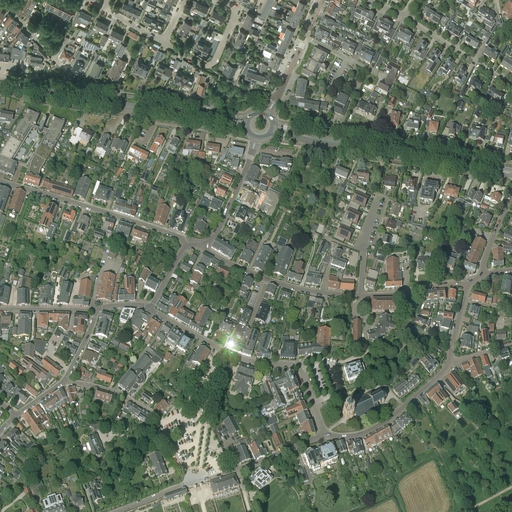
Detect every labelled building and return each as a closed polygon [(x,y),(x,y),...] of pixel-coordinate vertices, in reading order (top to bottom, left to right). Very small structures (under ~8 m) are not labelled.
[(27,2),(23,0),(22,3),(32,9),(35,5),(27,1),(27,2)] [(48,9),(52,2),(51,1),(51,0),(45,0),(44,2),(46,3),(44,7),(48,9)] [(52,11),(58,0),(57,0),(55,0),(54,2),(52,2),(48,9),(52,11)] [(56,13),(60,6),(59,5),(61,1),(58,0),(52,11),(56,13)] [(121,10),(127,12),(129,6),(131,1),(129,0),(127,5),(124,4),(121,10)] [(169,11),(171,5),(160,0),(159,0),(159,1),(165,4),(163,8),(169,11)] [(267,0),(260,15),(266,17),(273,0),(267,0)] [(344,11),(346,9),(343,7),(338,4),(339,2),(333,0),(331,0),(330,3),(340,8),(340,9),(342,10),(344,11)] [(474,8),(478,2),(475,0),(471,0),(467,8),(471,10),(469,12),(473,15),(474,14),(477,10),(474,8)] [(129,6),(127,12),(132,15),(135,9),(131,7),(134,2),(131,1),(129,6)] [(198,12),(203,2),(202,1),(200,3),(197,2),(193,9),(198,12)] [(299,1),(296,7),(303,10),(306,4),(299,1)] [(204,15),(208,8),(205,6),(205,3),(203,2),(198,12),(204,15)] [(30,13),(32,9),(22,3),(20,5),(24,7),(23,9),(30,13)] [(60,15),(66,4),(64,3),(62,7),(60,6),(56,13),(60,15)] [(140,11),(141,8),(138,7),(139,4),(137,3),(135,9),(132,15),(138,17),(140,11)] [(64,17),(68,10),(67,9),(69,6),(66,4),(60,15),(64,17)] [(342,12),(329,5),(327,10),(333,13),(334,13),(335,10),(341,14),(342,12)] [(511,7),(507,5),(502,12),(506,15),(504,18),(510,21),(511,19),(510,18),(511,15),(511,7)] [(431,23),(436,15),(430,12),(432,8),(428,6),(424,12),(428,15),(426,18),(432,22),(431,23)] [(301,15),(303,10),(296,7),(294,12),(301,15)] [(360,19),(364,11),(358,8),(355,15),(352,14),(351,16),(350,20),(348,23),(350,24),(352,21),(354,17),(359,20),(360,19)] [(30,13),(23,9),(22,10),(21,9),(19,14),(23,16),(24,14),(28,17),(30,13)] [(75,12),(70,9),(70,11),(68,10),(64,17),(68,20),(71,15),(73,16),(75,12)] [(490,12),(485,9),(484,11),(482,10),(478,16),(474,14),(473,15),(469,21),(473,24),(476,18),(480,20),(481,18),(484,20),(490,12)] [(218,16),(220,11),(219,10),(217,12),(214,10),(210,18),(215,21),(218,16)] [(333,13),(327,10),(325,14),(335,19),(336,17),(335,17),(336,14),(334,13),(333,13)] [(439,10),(436,15),(431,23),(434,25),(434,24),(438,26),(440,23),(442,24),(446,19),(440,15),(442,12),(439,10)] [(221,24),(225,16),(222,14),(222,11),(220,11),(218,16),(215,21),(221,24)] [(363,25),(365,21),(369,14),(364,11),(360,19),(362,20),(360,24),(363,25)] [(87,24),(91,17),(81,12),(78,17),(75,16),(72,22),(71,24),(74,25),(75,23),(76,22),(80,24),(81,23),(85,25),(87,25),(87,24)] [(148,25),(154,13),(151,12),(149,17),(145,16),(143,22),(148,25)] [(298,20),(301,15),(294,12),(292,17),(298,20)] [(491,36),(496,28),(493,26),(495,24),(492,23),(495,18),(493,17),(494,15),(490,12),(484,20),(487,22),(486,24),(492,28),(488,34),(491,35),(491,36)] [(156,21),(153,19),(155,14),(154,13),(148,25),(154,27),(159,16),(159,15),(156,21)] [(255,16),(247,13),(246,16),(243,16),(243,18),(252,22),(255,16)] [(371,23),(375,17),(369,14),(365,21),(368,22),(366,26),(369,28),(368,29),(370,30),(373,26),(370,25),(371,23)] [(5,24),(1,29),(3,31),(13,19),(9,15),(7,17),(5,16),(2,21),(3,22),(5,24)] [(160,30),(162,23),(159,22),(161,16),(159,16),(154,27),(160,30)] [(292,18),(288,16),(286,20),(290,21),(289,23),(296,26),(298,20),(292,17),(292,18)] [(250,28),(252,22),(243,18),(242,19),(244,21),(242,25),(250,28)] [(333,27),(334,23),(324,18),(322,22),(333,27)] [(99,29),(100,27),(102,22),(97,19),(93,27),(96,28),(95,32),(97,33),(99,29)] [(282,22),(274,19),(273,21),(276,22),(275,23),(281,26),(280,27),(282,28),(280,31),(285,33),(291,36),(294,31),(287,28),(286,27),(287,25),(281,22),(282,22)] [(7,36),(10,32),(11,30),(17,23),(13,20),(8,27),(6,29),(7,31),(5,34),(7,36)] [(383,21),(381,20),(378,25),(376,24),(372,30),(377,33),(379,30),(382,32),(387,21),(386,21),(385,21),(384,21),(383,21)] [(192,25),(184,21),(183,24),(180,24),(180,26),(189,31),(192,25)] [(390,39),(393,33),(390,31),(393,26),(390,24),(389,24),(389,23),(388,22),(387,21),(382,32),(385,33),(384,36),(390,39)] [(105,32),(108,25),(102,22),(100,27),(99,29),(105,32)] [(335,32),(337,29),(333,27),(322,22),(320,25),(328,29),(329,29),(335,32)] [(15,36),(20,28),(19,27),(20,25),(17,23),(16,25),(10,33),(10,32),(7,36),(10,38),(11,37),(13,38),(15,36)] [(344,29),(346,26),(340,23),(338,26),(337,29),(341,31),(342,30),(343,28),(344,29)] [(452,35),(457,28),(451,24),(447,31),(452,35)] [(475,26),(472,24),(471,26),(467,33),(469,35),(475,26)] [(186,36),(189,31),(180,26),(178,27),(180,29),(179,33),(186,36)] [(457,27),(457,28),(452,35),(458,39),(463,30),(458,27),(457,27)] [(201,29),(198,35),(195,41),(194,43),(194,44),(194,43),(197,45),(194,49),(198,51),(197,54),(199,54),(201,50),(205,43),(205,42),(199,39),(204,30),(201,29)] [(318,30),(317,33),(327,39),(330,33),(320,29),(319,30),(318,30)] [(20,39),(23,35),(24,33),(20,30),(9,46),(8,46),(9,47),(12,47),(18,38),(20,39)] [(112,42),(113,41),(117,32),(112,30),(109,37),(112,38),(110,41),(112,42)] [(127,35),(136,40),(138,35),(129,30),(127,35)] [(245,39),(247,33),(240,30),(238,33),(236,33),(236,35),(245,39)] [(404,32),(401,30),(399,36),(395,34),(392,40),(398,44),(399,41),(403,42),(408,32),(407,32),(406,31),(405,32),(404,31),(404,32)] [(120,42),(123,35),(117,32),(113,41),(112,42),(115,43),(116,40),(120,42)] [(409,50),(413,43),(410,42),(413,36),(411,35),(410,34),(410,33),(409,33),(408,32),(403,42),(406,44),(404,47),(409,50)] [(485,45),(489,40),(488,39),(491,35),(488,34),(485,32),(483,37),(485,39),(482,43),(485,45)] [(26,46),(29,41),(27,40),(29,37),(26,35),(27,35),(24,33),(23,35),(20,39),(24,42),(23,43),(26,46)] [(289,41),(291,36),(285,33),(282,39),(289,41)] [(328,44),(330,40),(327,39),(317,33),(315,37),(320,39),(319,41),(321,42),(322,41),(323,41),(328,44)] [(243,51),(245,46),(242,45),(245,39),(236,35),(234,37),(236,39),(235,42),(236,43),(234,47),(243,51)] [(471,47),(476,38),(474,37),(472,39),(469,37),(465,43),(471,47)] [(282,39),(280,38),(279,40),(281,41),(280,44),(287,47),(289,41),(282,39)] [(471,47),(477,50),(481,43),(476,39),(476,38),(471,47)] [(347,54),(352,44),(346,42),(346,41),(343,39),(341,44),(345,45),(342,51),(344,52),(344,53),(347,54)] [(66,50),(64,49),(60,56),(61,56),(60,57),(62,58),(63,57),(65,58),(70,49),(71,47),(72,45),(72,44),(74,41),(71,40),(66,50)] [(264,44),(262,43),(262,42),(258,40),(257,43),(264,47),(275,51),(276,49),(277,49),(277,50),(284,52),(287,47),(280,44),(277,43),(275,47),(271,46),(271,45),(270,44),(269,44),(268,43),(267,44),(266,44),(265,43),(264,44)] [(9,46),(3,41),(1,44),(0,45),(0,46),(3,47),(2,52),(0,51),(0,58),(8,60),(9,55),(10,55),(11,55),(12,47),(9,47),(8,46),(9,46)] [(352,44),(347,54),(350,56),(351,55),(353,56),(355,51),(358,52),(363,43),(360,41),(358,46),(355,44),(355,46),(352,44)] [(31,55),(29,54),(27,61),(30,61),(29,64),(35,65),(37,51),(38,46),(35,42),(34,48),(33,50),(34,51),(33,55),(31,55)] [(422,43),(421,42),(414,52),(415,53),(414,55),(422,60),(426,54),(423,52),(427,46),(425,45),(425,44),(424,43),(423,43),(422,43)] [(201,50),(199,54),(201,55),(203,53),(206,55),(210,47),(207,46),(207,44),(205,43),(201,50)] [(122,56),(126,47),(121,44),(118,50),(117,53),(116,54),(121,56),(122,56)] [(37,51),(35,65),(40,66),(42,56),(44,58),(47,55),(41,49),(38,46),(37,51)] [(359,59),(365,62),(369,53),(371,50),(363,46),(359,53),(362,54),(359,59)] [(489,58),(495,50),(489,46),(484,55),(489,58)] [(503,56),(508,47),(506,46),(500,54),(503,56)] [(10,55),(9,57),(21,59),(22,49),(21,49),(20,51),(17,48),(12,47),(11,55),(10,55)] [(279,63),(282,58),(282,57),(279,56),(280,53),(275,51),(264,47),(265,47),(264,49),(262,54),(265,56),(273,60),(279,63)] [(326,61),(329,55),(316,48),(313,54),(324,60),(326,61)] [(69,61),(73,54),(71,53),(72,50),(70,49),(65,58),(67,59),(67,60),(69,61),(69,60),(69,61)] [(495,62),(499,56),(498,56),(500,53),(495,50),(489,58),(495,62)] [(436,52),(434,51),(427,61),(428,61),(426,63),(429,65),(431,67),(428,72),(431,74),(439,63),(436,61),(440,55),(439,54),(438,53),(438,52),(437,52),(436,52)] [(376,61),(380,55),(376,53),(374,56),(369,53),(365,62),(370,65),(373,59),(376,61)] [(121,56),(116,54),(113,59),(116,61),(109,76),(117,80),(126,62),(120,58),(121,56)] [(322,65),(324,60),(313,54),(311,59),(322,65)] [(244,66),(248,56),(247,55),(245,60),(239,57),(237,63),(244,66)] [(79,56),(78,59),(77,60),(72,70),(79,74),(83,66),(86,67),(89,61),(79,56)] [(277,68),(279,63),(273,60),(265,56),(264,60),(269,62),(268,65),(277,68)] [(507,70),(511,62),(511,60),(510,60),(511,59),(507,57),(501,66),(507,70)] [(138,75),(139,73),(143,65),(144,64),(141,62),(142,60),(139,59),(133,71),(135,72),(136,74),(138,75)] [(175,68),(177,65),(179,61),(176,59),(172,66),(170,65),(168,68),(165,66),(161,75),(167,78),(171,69),(173,67),(175,68)] [(319,70),(322,65),(311,59),(308,64),(319,70)] [(449,60),(447,59),(440,69),(441,69),(438,73),(439,74),(440,75),(441,74),(442,73),(448,77),(452,71),(450,69),(453,63),(452,62),(451,61),(451,60),(450,60),(449,60)] [(98,77),(103,67),(96,63),(90,73),(98,77)] [(145,77),(151,65),(149,63),(147,66),(144,64),(143,65),(139,73),(138,75),(141,77),(143,76),(145,77)] [(160,78),(161,75),(165,66),(159,63),(155,72),(157,73),(156,76),(160,78)] [(232,77),(237,68),(226,63),(222,72),(232,77)] [(245,78),(250,80),(251,78),(253,72),(247,71),(248,68),(250,64),(247,63),(242,74),(245,75),(245,78)] [(316,75),(319,70),(308,64),(305,69),(316,75)] [(388,76),(389,76),(394,79),(395,77),(399,70),(390,65),(387,71),(390,73),(389,74),(390,74),(389,76),(388,76)] [(461,69),(459,68),(454,79),(457,80),(456,83),(462,86),(466,79),(463,78),(466,71),(464,70),(463,69),(462,69),(461,69)] [(315,82),(318,76),(316,75),(305,69),(302,75),(315,82)] [(177,83),(182,74),(176,72),(172,81),(177,83)] [(183,86),(184,83),(187,77),(182,74),(177,83),(183,86)] [(268,82),(269,76),(264,74),(264,76),(258,74),(257,80),(256,81),(262,83),(263,81),(268,82)] [(207,88),(208,82),(205,81),(206,77),(198,75),(196,82),(200,83),(197,92),(200,93),(200,94),(202,94),(203,94),(205,87),(207,88)] [(388,76),(386,81),(385,83),(384,84),(381,83),(378,89),(387,93),(390,87),(392,83),(394,79),(389,76),(388,76)] [(188,89),(193,80),(187,77),(184,83),(183,86),(188,89)] [(480,91),(483,85),(479,82),(473,79),(470,86),(475,89),(476,88),(480,91)] [(304,101),(307,83),(299,82),(296,99),(295,99),(291,98),(289,106),(299,107),(298,109),(319,113),(319,111),(327,112),(328,104),(322,103),(321,105),(304,102),(304,101)] [(334,94),(336,91),(320,83),(319,86),(334,94)] [(463,98),(468,88),(464,87),(459,97),(463,98)] [(323,98),(324,89),(317,88),(315,97),(323,98)] [(498,93),(492,89),(490,92),(489,91),(485,96),(492,100),(491,103),(498,93)] [(349,98),(340,93),(339,96),(338,95),(338,97),(335,103),(335,104),(334,104),(331,111),(343,117),(347,109),(346,109),(349,104),(347,103),(349,98)] [(500,109),(504,101),(502,99),(504,97),(498,93),(491,103),(500,109)] [(416,100),(418,101),(422,102),(425,97),(418,94),(416,100)] [(365,114),(369,106),(371,102),(373,99),(370,98),(369,101),(368,101),(365,106),(360,103),(359,106),(360,106),(358,110),(363,112),(362,113),(365,114)] [(393,109),(396,101),(392,99),(389,98),(388,100),(391,102),(388,107),(393,109)] [(466,101),(459,98),(454,107),(462,111),(466,101)] [(375,114),(376,110),(369,106),(365,114),(366,114),(366,115),(368,116),(368,114),(372,116),(373,113),(375,114)] [(478,119),(482,110),(478,108),(474,117),(478,119)] [(27,111),(25,116),(37,121),(39,116),(27,111)] [(399,121),(401,121),(401,118),(399,118),(400,114),(392,113),(392,116),(388,116),(388,121),(391,121),(390,126),(398,127),(399,121)] [(13,121),(13,118),(12,118),(13,115),(7,114),(5,120),(4,124),(10,124),(12,122),(12,121),(13,121)] [(22,123),(32,126),(33,125),(35,126),(37,121),(25,116),(22,123)] [(52,119),(50,125),(62,129),(64,124),(52,119)] [(503,128),(506,122),(500,119),(497,125),(495,131),(497,132),(500,126),(503,128)] [(20,122),(16,128),(27,134),(32,126),(22,123),(20,122)] [(437,134),(438,125),(431,124),(431,123),(427,122),(426,127),(430,127),(429,133),(437,134)] [(476,128),(477,125),(473,124),(472,128),(471,130),(470,130),(469,138),(473,139),(473,140),(476,141),(479,129),(476,128)] [(49,131),(60,135),(62,129),(50,125),(49,127),(51,128),(49,131)] [(459,135),(461,127),(457,127),(457,130),(450,129),(449,136),(455,137),(455,134),(459,135)] [(16,128),(13,134),(24,140),(27,134),(16,128)] [(83,132),(76,128),(73,134),(76,135),(75,138),(72,136),(69,142),(76,145),(78,141),(80,142),(81,140),(88,144),(92,135),(83,131),(83,132)] [(485,137),(486,130),(479,129),(476,141),(483,142),(484,137),(485,137)] [(47,134),(59,141),(62,135),(60,135),(49,131),(47,134)] [(497,133),(497,137),(496,137),(495,139),(494,139),(493,143),(495,143),(494,144),(498,145),(497,147),(501,148),(501,147),(504,148),(506,141),(504,141),(504,138),(505,138),(507,133),(503,132),(502,134),(501,133),(497,133)] [(13,134),(9,140),(20,146),(24,140),(13,134)] [(44,139),(55,146),(59,141),(47,134),(44,139)] [(102,159),(109,146),(106,145),(109,138),(103,135),(97,148),(102,151),(99,158),(102,159)] [(164,140),(158,137),(157,139),(156,139),(149,151),(155,154),(158,146),(161,147),(164,140)] [(41,145),(52,151),(55,146),(44,139),(41,145)] [(9,140),(6,146),(17,152),(20,146),(9,140)] [(117,152),(117,151),(121,143),(115,140),(111,149),(117,152)] [(173,153),(174,152),(179,143),(173,140),(169,147),(172,148),(170,151),(173,153)] [(123,154),(127,145),(121,142),(121,143),(117,151),(123,154)] [(183,150),(182,155),(185,155),(187,156),(188,152),(192,153),(192,152),(193,143),(187,142),(186,149),(186,150),(185,151),(183,150)] [(41,145),(38,150),(49,157),(52,151),(41,145)] [(6,146),(2,152),(13,158),(17,152),(6,146)] [(133,159),(134,156),(138,150),(132,147),(128,156),(133,159)] [(242,157),(243,152),(232,150),(229,149),(227,159),(232,160),(239,161),(240,157),(242,157)] [(40,158),(46,162),(49,157),(38,150),(35,155),(40,158)] [(140,159),(143,152),(138,150),(134,156),(133,159),(132,162),(134,163),(134,161),(135,162),(136,160),(137,158),(140,159)] [(2,152),(0,154),(0,158),(10,162),(13,158),(2,152)] [(145,162),(148,155),(143,152),(140,159),(138,162),(141,163),(142,160),(145,162)] [(40,158),(35,155),(32,160),(43,167),(46,162),(40,158)] [(270,158),(271,156),(266,156),(266,157),(261,156),(261,157),(260,156),(259,163),(260,163),(259,166),(276,169),(276,171),(280,172),(280,170),(287,171),(287,170),(289,171),(290,168),(291,168),(291,165),(291,163),(291,161),(289,161),(289,160),(284,160),(281,160),(281,159),(278,158),(278,159),(277,159),(277,158),(274,158),(271,158),(270,158)] [(0,172),(6,175),(10,162),(0,158),(0,161),(2,162),(0,168),(0,172)] [(43,167),(32,160),(29,167),(28,171),(27,175),(34,177),(38,178),(40,171),(43,167)] [(239,165),(239,161),(232,160),(230,169),(237,170),(237,165),(239,165)] [(17,165),(10,162),(6,175),(12,177),(17,165)] [(245,178),(254,182),(260,170),(251,166),(245,178)] [(341,177),(344,170),(335,167),(332,174),(341,177)] [(346,180),(350,173),(344,170),(341,177),(346,180)] [(354,175),(352,175),(350,178),(353,179),(353,181),(356,182),(356,181),(361,182),(361,183),(368,184),(370,173),(358,171),(357,175),(354,175)] [(146,183),(149,176),(143,173),(141,176),(140,180),(146,183)] [(289,181),(279,176),(276,174),(274,176),(287,184),(289,181)] [(27,175),(24,184),(31,186),(34,177),(27,175)] [(224,176),(221,175),(220,177),(219,180),(221,181),(221,182),(225,184),(226,184),(229,185),(230,185),(231,183),(231,182),(232,179),(224,175),(224,176)] [(41,179),(38,178),(34,177),(31,186),(38,188),(41,179)] [(266,188),(270,180),(263,177),(260,185),(266,188)] [(394,188),(396,178),(390,177),(390,178),(386,177),(384,186),(394,188)] [(91,182),(81,178),(80,179),(78,179),(76,182),(79,183),(74,196),(84,200),(91,182)] [(257,188),(259,184),(254,182),(245,178),(244,182),(257,188)] [(50,192),(53,182),(44,179),(42,188),(47,190),(46,191),(50,192)] [(414,193),(416,181),(408,180),(407,183),(406,184),(405,186),(407,188),(410,188),(409,192),(414,193)] [(344,190),(347,182),(345,181),(343,186),(341,185),(339,188),(344,190)] [(71,199),(75,189),(53,182),(50,192),(60,195),(60,193),(65,195),(64,196),(71,199)] [(101,201),(105,190),(98,187),(100,183),(97,182),(92,194),(96,196),(95,199),(101,201)] [(437,193),(438,185),(425,183),(424,190),(422,189),(420,201),(433,203),(435,193),(437,193)] [(225,197),(225,196),(225,195),(226,192),(221,190),(222,189),(216,186),(214,189),(217,190),(215,195),(219,197),(219,196),(224,198),(224,197),(225,197)] [(451,197),(451,196),(453,188),(446,186),(444,195),(445,195),(445,196),(447,197),(447,196),(451,197)] [(263,192),(256,189),(252,187),(247,199),(244,200),(242,203),(263,213),(264,211),(267,213),(266,216),(271,219),(281,197),(273,193),(275,191),(269,189),(267,194),(263,192)] [(0,212),(2,213),(10,192),(0,188),(0,212)] [(355,197),(355,198),(366,203),(369,197),(365,196),(367,192),(357,188),(355,191),(357,192),(355,197)] [(457,198),(459,190),(453,188),(451,196),(451,197),(455,197),(454,199),(456,199),(457,198)] [(8,210),(18,214),(25,194),(15,190),(8,210)] [(111,201),(114,194),(110,193),(110,192),(105,190),(101,201),(107,203),(108,200),(111,201)] [(474,192),(472,191),(471,192),(470,191),(467,200),(473,202),(473,201),(476,195),(476,193),(474,192)] [(479,194),(476,193),(476,195),(473,201),(479,204),(482,195),(481,195),(481,194),(479,193),(479,194)] [(176,203),(179,197),(172,194),(170,200),(176,203)] [(501,197),(494,194),(493,195),(491,194),(490,198),(492,200),(492,201),(498,204),(501,197)] [(353,196),(349,205),(359,209),(360,207),(364,208),(366,203),(355,198),(355,197),(353,196)] [(203,198),(198,210),(204,212),(206,208),(217,213),(221,203),(212,199),(211,203),(206,201),(207,200),(203,198)] [(163,226),(169,209),(162,206),(164,201),(160,200),(159,201),(161,201),(153,223),(163,226)] [(119,213),(122,202),(117,201),(113,211),(119,213)] [(404,205),(401,204),(396,201),(394,205),(393,204),(390,215),(398,217),(401,207),(404,208),(404,205)] [(127,204),(122,202),(119,213),(124,215),(127,204)] [(134,218),(135,216),(136,215),(135,214),(136,212),(137,212),(137,210),(137,209),(136,208),(137,203),(133,202),(131,208),(129,216),(134,218)] [(47,206),(42,204),(40,208),(45,210),(39,226),(48,230),(45,238),(46,238),(49,231),(51,224),(57,209),(47,205),(47,206)] [(349,205),(345,213),(359,220),(361,214),(357,213),(359,209),(349,205)] [(246,217),(248,211),(240,208),(237,214),(246,217)] [(177,230),(182,233),(189,216),(184,214),(184,213),(181,212),(180,212),(175,210),(168,227),(174,229),(176,225),(175,225),(174,222),(175,220),(177,219),(178,219),(178,218),(181,220),(182,221),(183,223),(182,225),(179,226),(178,226),(177,230)] [(70,215),(65,212),(62,219),(72,223),(75,215),(71,213),(70,215)] [(345,213),(341,222),(351,226),(352,223),(356,225),(359,220),(345,213)] [(243,223),(246,217),(237,214),(235,219),(243,223)] [(485,216),(481,214),(479,220),(483,222),(482,224),(480,223),(479,227),(484,230),(486,226),(488,226),(491,218),(485,215),(485,216)] [(204,224),(207,219),(200,216),(198,221),(197,221),(193,232),(201,236),(206,225),(204,224)] [(86,226),(89,220),(82,217),(78,226),(75,225),(72,233),(75,234),(77,231),(85,234),(87,227),(86,226)] [(423,226),(412,224),(414,217),(410,217),(408,225),(424,231),(428,220),(424,219),(423,226)] [(107,232),(111,220),(107,218),(102,231),(103,231),(102,233),(95,231),(93,237),(102,241),(105,234),(106,235),(107,232)] [(115,232),(112,231),(115,221),(111,220),(107,232),(106,235),(110,236),(110,238),(113,239),(115,232)] [(400,228),(401,223),(396,221),(395,224),(388,221),(386,229),(393,231),(395,227),(400,228)] [(339,231),(351,236),(353,231),(350,229),(351,226),(341,222),(339,225),(342,226),(339,231)] [(126,230),(128,226),(119,223),(116,233),(119,234),(118,237),(120,238),(121,235),(122,230),(125,231),(126,230)] [(51,240),(57,226),(51,224),(49,231),(46,238),(51,240)] [(318,226),(313,224),(309,233),(314,235),(318,227),(318,226)] [(129,238),(132,227),(128,226),(126,230),(125,231),(122,230),(121,235),(124,236),(124,237),(127,239),(128,237),(129,238)] [(146,243),(149,232),(135,227),(131,237),(132,238),(133,237),(141,240),(141,241),(146,243)] [(337,230),(333,239),(343,244),(345,240),(348,242),(351,236),(339,231),(337,230)] [(511,232),(509,231),(509,233),(506,232),(503,238),(511,241),(510,246),(511,246),(511,232)] [(286,245),(289,238),(287,237),(281,235),(279,240),(278,239),(278,241),(286,245)] [(396,243),(397,237),(392,235),(392,238),(384,236),(382,244),(390,246),(391,242),(396,243)] [(476,265),(486,242),(476,238),(472,248),(469,247),(470,244),(467,242),(466,245),(467,246),(463,253),(468,256),(464,266),(475,271),(478,266),(476,265)] [(211,248),(225,256),(230,247),(234,242),(230,239),(226,245),(217,239),(211,248)] [(248,266),(256,250),(258,245),(248,241),(239,261),(248,266)] [(117,253),(120,244),(117,243),(115,250),(112,249),(112,251),(117,253)] [(323,257),(324,254),(328,245),(326,243),(321,253),(320,255),(323,257)] [(234,249),(235,247),(233,245),(231,248),(230,247),(225,256),(231,260),(236,251),(234,249)] [(511,246),(510,246),(503,245),(503,249),(492,249),(493,267),(504,266),(503,253),(505,253),(505,250),(511,250),(511,246)] [(262,272),(272,252),(262,247),(252,268),(262,272)] [(284,277),(292,253),(281,249),(272,273),(284,277)] [(114,260),(117,253),(112,251),(109,250),(107,258),(114,260)] [(342,275),(346,263),(339,260),(342,253),(336,250),(331,266),(341,270),(340,271),(338,270),(337,273),(342,275)] [(455,261),(456,260),(460,261),(463,253),(458,251),(456,256),(447,253),(446,258),(445,257),(442,267),(453,271),(456,261),(455,261)] [(208,268),(210,263),(213,259),(203,254),(197,266),(202,268),(203,265),(208,268)] [(188,274),(197,257),(192,255),(187,265),(182,263),(179,269),(188,274)] [(422,258),(417,259),(417,262),(417,265),(418,265),(419,271),(423,270),(423,271),(424,271),(425,271),(427,271),(428,271),(428,270),(428,266),(428,260),(427,260),(427,258),(422,258)] [(399,272),(398,259),(386,260),(387,278),(388,278),(388,282),(385,282),(385,288),(401,287),(401,277),(399,277),(399,275),(401,275),(401,272),(399,272)] [(292,271),(291,271),(290,270),(287,278),(300,283),(304,273),(303,273),(306,265),(297,261),(294,268),(293,268),(292,271)] [(326,267),(327,265),(328,263),(323,261),(321,265),(317,273),(316,276),(314,285),(319,286),(321,277),(319,277),(320,273),(320,271),(321,271),(323,266),(326,267)] [(97,270),(99,264),(91,262),(89,268),(97,270)] [(227,279),(231,271),(219,265),(215,273),(227,279)] [(205,269),(202,268),(197,266),(194,272),(198,274),(202,276),(205,269)] [(64,279),(68,270),(62,267),(58,276),(64,279)] [(155,293),(159,284),(149,279),(152,274),(144,270),(139,280),(146,284),(144,288),(155,293)] [(17,306),(22,306),(22,304),(23,304),(23,298),(24,298),(24,292),(24,291),(24,289),(26,281),(27,279),(27,278),(23,277),(24,272),(22,271),(19,277),(22,278),(20,291),(17,291),(17,306)] [(376,281),(378,273),(369,271),(367,278),(364,287),(374,289),(376,281)] [(193,283),(198,274),(194,272),(189,281),(193,283)] [(111,302),(115,276),(102,274),(100,285),(98,284),(96,296),(98,296),(97,299),(111,302)] [(204,280),(205,278),(202,276),(198,274),(193,283),(197,285),(200,278),(204,280)] [(66,284),(69,275),(67,275),(65,278),(63,283),(57,304),(67,305),(73,286),(66,284)] [(338,290),(339,285),(337,284),(338,280),(334,279),(335,278),(329,276),(328,281),(329,281),(327,288),(336,290),(336,289),(338,290)] [(183,285),(185,280),(178,277),(176,281),(183,285)] [(249,289),(253,281),(245,277),(239,292),(245,294),(247,288),(249,289)] [(498,305),(498,303),(499,293),(497,292),(499,278),(490,277),(487,295),(493,296),(492,305),(498,305)] [(510,296),(511,284),(511,278),(503,277),(501,291),(499,291),(499,293),(498,303),(501,303),(502,298),(506,299),(507,295),(510,296)] [(22,304),(22,306),(28,306),(28,291),(29,291),(29,286),(30,286),(31,279),(27,279),(26,281),(24,289),(24,291),(24,292),(24,298),(23,298),(23,304),(22,304)] [(124,301),(135,301),(134,279),(124,279),(125,291),(124,291),(124,301)] [(88,307),(92,282),(81,281),(78,297),(77,298),(73,298),(73,305),(82,306),(82,307),(88,307)] [(354,288),(354,287),(353,287),(353,282),(341,281),(339,290),(353,291),(354,291),(354,290),(355,288),(354,288)] [(54,288),(54,285),(45,284),(45,288),(42,287),(40,296),(52,298),(54,288)] [(273,297),(276,289),(268,286),(265,294),(263,299),(266,300),(268,295),(273,297)] [(7,305),(10,289),(4,288),(0,304),(7,305)] [(289,299),(291,293),(281,290),(278,302),(280,302),(281,300),(282,297),(289,299)] [(432,297),(431,290),(426,291),(427,300),(427,305),(434,304),(433,300),(434,300),(434,297),(432,297)] [(438,302),(442,301),(442,299),(445,299),(445,290),(437,291),(438,300),(438,302)] [(455,304),(456,293),(449,292),(448,300),(446,300),(444,300),(444,306),(447,306),(447,303),(455,304)] [(484,304),(486,296),(474,293),(472,301),(484,304)] [(178,298),(171,294),(168,300),(161,296),(155,307),(166,314),(171,306),(172,307),(178,297),(178,298)] [(51,306),(51,304),(52,298),(40,296),(38,305),(51,306)] [(182,309),(186,302),(178,297),(172,307),(168,315),(175,319),(181,309),(182,309)] [(396,300),(371,300),(371,311),(384,311),(384,315),(387,315),(387,311),(396,311),(396,300)] [(266,324),(272,308),(264,305),(261,304),(260,304),(255,319),(266,324)] [(203,327),(211,312),(201,307),(194,322),(191,321),(188,327),(201,334),(204,328),(203,327)] [(477,317),(479,310),(472,308),(470,315),(477,317)] [(184,321),(189,313),(182,309),(181,309),(175,319),(182,323),(184,321)] [(128,325),(135,311),(123,310),(119,321),(128,325)] [(146,323),(149,316),(136,310),(129,325),(139,330),(143,322),(146,323)] [(251,313),(245,310),(244,310),(240,318),(241,318),(240,318),(239,322),(234,336),(233,336),(227,349),(235,352),(245,327),(251,313)] [(452,321),(453,314),(444,312),(443,317),(443,319),(443,320),(452,321)] [(47,330),(47,313),(46,313),(46,315),(43,315),(43,314),(38,314),(38,315),(38,330),(47,330)] [(58,323),(58,322),(58,313),(48,313),(48,322),(58,323)] [(60,325),(59,325),(55,333),(60,335),(63,330),(66,332),(67,328),(69,323),(69,313),(58,313),(58,322),(58,323),(60,323),(60,325)] [(188,327),(191,321),(194,316),(189,313),(184,321),(182,323),(188,327)] [(22,324),(22,321),(22,314),(18,314),(18,329),(10,329),(10,336),(23,337),(24,324),(22,324)] [(30,337),(31,315),(31,314),(22,314),(22,321),(22,324),(24,324),(23,337),(30,337)] [(103,323),(105,315),(102,314),(101,315),(100,315),(99,319),(97,330),(102,331),(104,323),(103,323)] [(11,322),(11,315),(1,315),(1,318),(0,317),(0,335),(1,330),(7,330),(7,327),(9,327),(9,325),(10,322),(11,322)] [(76,333),(77,331),(78,325),(78,321),(83,321),(83,315),(75,315),(73,333),(76,333)] [(87,321),(88,316),(83,315),(83,321),(78,321),(78,325),(77,331),(76,333),(84,334),(85,321),(87,321)] [(111,322),(112,316),(105,315),(103,323),(104,323),(102,331),(108,333),(113,335),(114,332),(108,331),(111,322)] [(395,327),(395,325),(390,323),(390,316),(380,316),(380,322),(395,327)] [(224,317),(219,328),(224,331),(225,330),(228,323),(226,322),(227,319),(224,317)] [(428,327),(430,322),(418,317),(416,322),(428,327)] [(148,324),(138,341),(142,343),(148,334),(153,337),(161,324),(162,324),(153,318),(148,324)] [(446,321),(442,320),(440,320),(436,319),(435,322),(439,323),(440,325),(441,325),(441,327),(444,328),(448,330),(450,322),(446,321)] [(225,330),(224,331),(227,332),(226,333),(230,335),(232,330),(233,331),(235,326),(236,323),(229,320),(228,323),(225,330)] [(352,342),(361,342),(361,321),(352,321),(352,342)] [(394,329),(395,327),(380,322),(377,327),(384,333),(389,327),(394,329)] [(160,346),(172,329),(165,325),(156,338),(160,341),(158,344),(160,346)] [(493,333),(494,325),(489,325),(490,331),(488,331),(481,332),(483,345),(490,344),(488,333),(490,333),(490,334),(493,333)] [(242,354),(243,349),(246,341),(244,340),(249,329),(245,327),(235,352),(241,354),(242,354)] [(381,345),(383,343),(380,339),(384,333),(377,327),(373,332),(381,345)] [(330,341),(331,329),(318,328),(317,340),(330,341)] [(107,338),(108,333),(102,331),(97,330),(95,335),(107,338)] [(174,346),(182,336),(173,330),(166,341),(174,346)] [(250,357),(256,341),(258,333),(251,331),(247,341),(244,349),(243,349),(242,354),(250,357)] [(501,333),(501,331),(497,331),(497,340),(506,339),(505,333),(501,333)] [(381,345),(373,332),(367,333),(369,342),(376,341),(379,346),(381,345)] [(267,351),(272,338),(261,334),(257,348),(256,357),(264,359),(264,357),(263,357),(265,350),(266,350),(267,351)] [(73,357),(77,349),(67,343),(69,338),(67,337),(64,336),(61,341),(67,344),(63,351),(73,357)] [(185,353),(192,342),(183,337),(176,347),(172,354),(174,355),(178,348),(185,353)] [(295,352),(295,344),(288,343),(288,338),(282,338),(280,343),(284,343),(283,351),(281,351),(280,358),(295,359),(295,352)] [(44,350),(47,343),(35,340),(34,345),(35,345),(35,346),(44,350)] [(329,347),(330,341),(317,340),(316,344),(314,343),(312,353),(326,354),(327,346),(329,347)] [(98,353),(101,347),(91,342),(88,348),(98,353)] [(473,350),(473,344),(461,342),(460,348),(461,349),(461,351),(464,352),(464,349),(473,350)] [(298,357),(312,354),(312,353),(314,343),(297,345),(298,357)] [(33,360),(34,351),(34,346),(25,345),(24,356),(33,360)] [(42,357),(46,351),(43,350),(44,350),(35,346),(35,345),(34,346),(34,351),(42,357)] [(202,367),(210,352),(199,347),(192,362),(202,367)] [(150,360),(155,353),(154,352),(149,348),(144,355),(150,360)] [(507,348),(498,351),(500,360),(501,365),(508,363),(511,362),(507,348)] [(90,354),(86,352),(82,360),(89,364),(92,357),(95,359),(97,355),(91,352),(90,354)] [(134,366),(118,387),(127,394),(128,394),(133,387),(134,387),(134,388),(135,388),(136,388),(136,389),(137,388),(136,388),(137,385),(138,385),(140,385),(141,385),(142,385),(143,384),(144,383),(144,382),(145,380),(145,379),(144,378),(144,377),(143,376),(142,376),(147,370),(148,371),(149,370),(148,369),(153,364),(154,364),(155,364),(156,364),(157,364),(158,363),(161,365),(163,361),(160,359),(163,357),(160,355),(157,352),(155,353),(150,360),(150,361),(143,356),(134,366)] [(188,363),(194,354),(191,352),(185,361),(188,363)] [(167,354),(164,360),(168,362),(169,360),(170,361),(172,357),(171,356),(167,354)] [(428,355),(422,360),(421,362),(422,363),(423,362),(424,361),(424,362),(426,361),(427,362),(429,365),(430,364),(434,369),(438,365),(434,360),(433,361),(428,355)] [(43,362),(34,356),(33,362),(55,378),(62,370),(46,358),(43,362)] [(487,379),(492,377),(488,370),(491,369),(486,356),(481,358),(484,367),(482,368),(484,372),(486,378),(487,378),(487,379)] [(44,388),(52,378),(48,375),(48,374),(26,358),(21,365),(41,382),(40,384),(44,388)] [(414,367),(418,362),(413,358),(409,364),(414,367)] [(122,369),(124,365),(113,359),(110,363),(112,364),(115,365),(122,369)] [(482,373),(479,365),(479,364),(477,359),(461,365),(464,371),(470,369),(473,379),(483,375),(485,378),(486,378),(484,372),(482,373)] [(427,362),(426,361),(424,362),(424,361),(423,362),(422,363),(426,367),(425,369),(429,373),(434,369),(430,364),(429,365),(427,362)] [(20,375),(23,371),(17,366),(17,365),(13,362),(9,367),(20,375)] [(359,364),(344,369),(348,381),(362,377),(362,375),(365,375),(364,372),(364,369),(363,367),(362,365),(359,365),(359,364)] [(251,386),(256,371),(239,365),(234,381),(236,381),(233,391),(245,395),(248,386),(251,386)] [(75,372),(74,372),(74,373),(74,374),(74,375),(81,379),(83,376),(85,377),(84,378),(89,381),(92,375),(86,371),(81,369),(80,371),(77,369),(75,372)] [(106,373),(99,370),(99,371),(96,379),(103,381),(105,376),(106,373)] [(290,404),(293,403),(294,406),(303,402),(300,395),(292,373),(284,376),(273,381),(271,376),(266,377),(268,382),(271,392),(272,392),(275,400),(274,400),(277,409),(286,405),(287,409),(294,407),(294,406),(291,407),(290,404)] [(459,394),(466,388),(454,373),(444,381),(456,397),(459,394)] [(110,384),(112,378),(105,376),(103,381),(110,384)] [(411,389),(419,381),(414,376),(406,384),(411,389)] [(10,386),(12,384),(9,382),(12,379),(9,377),(6,382),(9,384),(8,384),(2,393),(7,397),(13,389),(10,386)] [(386,389),(388,386),(377,381),(376,384),(386,389)] [(407,392),(411,389),(406,384),(404,381),(400,384),(407,392)] [(267,399),(272,396),(267,383),(262,385),(267,399)] [(35,398),(40,393),(29,384),(24,389),(35,398)] [(399,398),(407,392),(400,384),(392,390),(399,398)] [(449,399),(437,384),(425,394),(428,398),(430,400),(432,398),(439,407),(449,399)] [(24,403),(29,397),(20,391),(22,389),(19,387),(15,392),(18,394),(16,397),(24,403)] [(74,416),(76,415),(72,404),(77,402),(74,394),(76,393),(74,387),(65,390),(74,416)] [(65,404),(69,402),(67,397),(63,389),(58,392),(63,400),(65,404)] [(110,403),(112,395),(96,390),(94,399),(110,403)] [(60,407),(65,404),(63,400),(58,392),(54,395),(54,396),(60,406),(60,407)] [(148,404),(152,398),(145,393),(141,398),(148,404)] [(385,398),(383,395),(379,394),(374,396),(373,394),(370,394),(349,405),(350,408),(349,409),(348,408),(346,410),(347,411),(342,413),(346,421),(350,418),(351,419),(353,418),(353,417),(355,417),(356,420),(371,413),(379,409),(377,405),(383,402),(385,398)] [(428,398),(425,394),(422,396),(417,400),(423,407),(426,404),(427,405),(429,404),(426,400),(428,398)] [(60,406),(54,396),(50,398),(56,407),(57,408),(60,406)] [(53,411),(57,408),(56,407),(50,398),(47,400),(52,408),(53,411)] [(169,403),(162,398),(160,400),(160,399),(153,409),(161,415),(168,406),(168,405),(169,403)] [(50,413),(53,411),(52,408),(47,400),(43,403),(49,411),(50,413)] [(128,402),(128,403),(122,412),(127,415),(128,412),(130,410),(133,411),(136,407),(128,402)] [(288,419),(295,416),(306,411),(303,402),(294,406),(294,407),(287,409),(284,411),(288,419)] [(46,413),(49,411),(43,403),(40,405),(46,413)] [(455,417),(457,415),(456,415),(461,412),(459,409),(454,403),(448,407),(453,414),(455,417)] [(45,417),(38,407),(32,411),(41,426),(42,425),(46,431),(42,425),(47,422),(51,427),(53,426),(49,418),(47,415),(45,417)] [(137,418),(141,410),(136,407),(133,411),(130,410),(128,412),(129,413),(137,418)] [(145,423),(147,420),(150,415),(141,410),(137,418),(141,420),(145,423)] [(36,436),(44,430),(30,411),(22,417),(36,436)] [(300,426),(311,422),(306,411),(295,416),(300,426)] [(401,431),(411,423),(405,416),(395,424),(389,429),(393,437),(401,430),(401,431)] [(230,436),(240,431),(233,417),(223,422),(230,436)] [(300,442),(303,441),(302,439),(314,435),(311,422),(300,426),(299,426),(302,438),(299,439),(300,442)] [(23,432),(22,431),(24,428),(21,423),(16,427),(21,432),(22,432),(23,433),(23,432)] [(264,425),(258,428),(259,432),(262,431),(263,433),(264,435),(263,436),(263,438),(265,439),(267,439),(268,437),(264,425)] [(272,435),(278,433),(279,433),(275,425),(274,425),(271,426),(269,427),(272,435)] [(384,441),(392,436),(387,426),(379,431),(384,441)] [(18,441),(19,439),(18,437),(20,435),(14,429),(10,433),(18,441)] [(375,446),(384,441),(379,431),(370,435),(375,446)] [(18,441),(10,433),(6,437),(12,443),(14,441),(16,442),(22,448),(23,446),(21,444),(18,441)] [(247,439),(246,436),(247,435),(246,433),(242,434),(244,437),(245,440),(248,446),(255,460),(265,456),(264,454),(267,453),(265,449),(263,450),(259,442),(251,445),(247,439)] [(277,446),(282,444),(278,433),(272,435),(277,446)] [(103,453),(96,435),(87,439),(88,443),(85,445),(86,448),(87,448),(89,452),(91,451),(93,457),(103,453)] [(375,446),(370,435),(362,440),(367,450),(371,448),(371,449),(374,447),(375,446)] [(240,464),(250,460),(245,447),(248,446),(245,440),(238,442),(240,449),(235,451),(240,464)] [(145,445),(147,450),(156,446),(154,441),(145,445)] [(350,456),(353,455),(352,451),(353,451),(353,449),(354,449),(352,443),(352,441),(346,443),(350,456)] [(357,457),(364,454),(363,451),(362,447),(359,441),(352,443),(354,449),(353,449),(353,451),(352,451),(353,455),(353,456),(356,455),(357,457)] [(12,454),(9,452),(11,449),(9,447),(2,442),(0,444),(0,447),(7,453),(11,456),(14,459),(13,458),(15,456),(12,454)] [(339,455),(347,452),(343,442),(335,445),(339,455)] [(331,446),(330,445),(329,443),(326,444),(325,446),(326,448),(318,451),(313,453),(313,452),(312,452),(312,451),(310,449),(308,450),(307,452),(307,454),(307,455),(304,456),(309,470),(312,469),(313,472),(319,469),(319,467),(331,462),(332,464),(334,464),(336,463),(337,462),(337,460),(332,446),(331,446)] [(157,479),(167,475),(159,453),(149,457),(157,479)] [(265,472),(261,468),(256,473),(248,480),(251,483),(250,484),(253,487),(254,486),(260,491),(272,479),(269,476),(271,474),(266,470),(265,472)] [(302,483),(308,481),(303,468),(298,470),(302,483)] [(15,470),(12,473),(15,475),(13,477),(17,480),(18,478),(21,475),(15,470)] [(209,483),(213,495),(239,487),(234,475),(209,483)] [(41,482),(29,486),(31,491),(32,490),(35,497),(40,495),(38,489),(43,487),(41,482)] [(94,502),(101,499),(97,490),(99,489),(97,482),(90,484),(93,491),(90,492),(94,502)] [(27,500),(32,498),(29,488),(23,490),(27,500)] [(185,489),(183,488),(182,489),(181,491),(163,497),(164,498),(165,502),(187,495),(185,490),(185,489)] [(56,496),(55,495),(46,498),(47,499),(42,501),(45,511),(44,511),(65,511),(60,496),(60,495),(56,496)] [(83,506),(79,495),(78,495),(77,495),(72,497),(74,502),(72,502),(75,509),(83,506)] [(249,504),(252,511),(260,508),(258,501),(249,504)]
